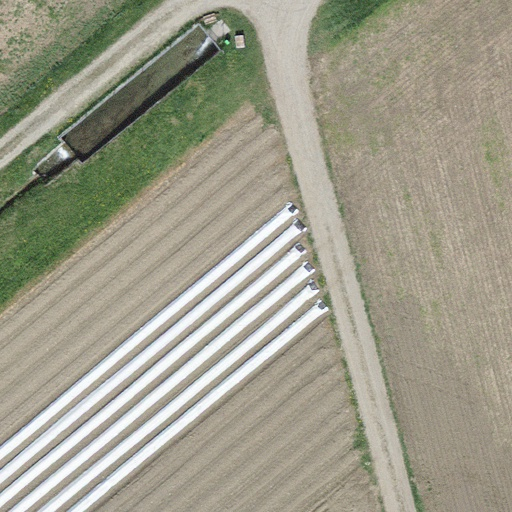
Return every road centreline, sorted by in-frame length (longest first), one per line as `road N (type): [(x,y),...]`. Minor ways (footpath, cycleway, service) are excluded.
road 1 (track): [(285,0),(291,85),(403,511)]
road 2 (track): [(198,0),(0,159)]
